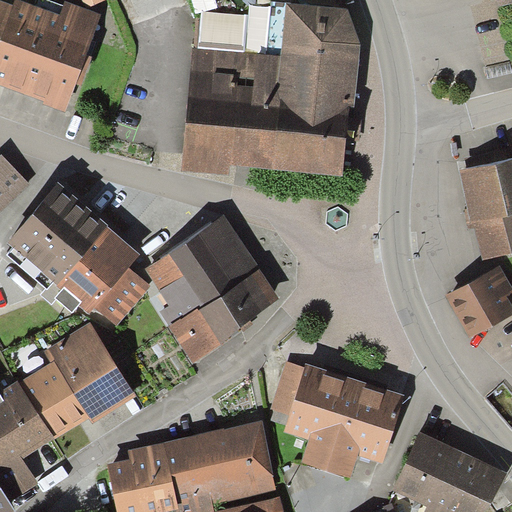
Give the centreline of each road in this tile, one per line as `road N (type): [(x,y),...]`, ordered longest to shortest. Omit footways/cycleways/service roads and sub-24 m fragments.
road 1 (residential): [(29,511),(62,477),(293,322),(343,277)]
road 2 (residential): [(343,277),(286,225),(229,199),(0,135)]
road 3 (tertiary): [(394,247),(433,361),(511,455)]
road 4 (unknown): [(134,176),(156,73),(153,0)]
road 5 (tertiary): [(400,124),(390,38),(376,0)]
road 6 (tertiary): [(400,124),(394,247)]
